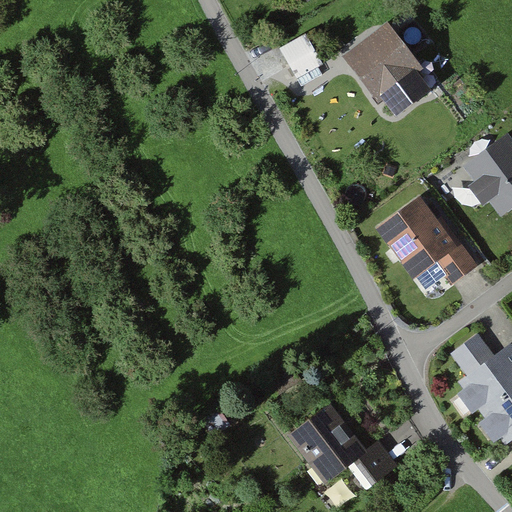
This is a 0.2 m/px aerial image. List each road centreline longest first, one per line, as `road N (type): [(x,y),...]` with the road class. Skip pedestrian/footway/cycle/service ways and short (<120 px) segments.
road 1 (residential): [(399,357),(208,0)]
road 2 (residential): [(505,511),(432,420),(399,357)]
road 3 (residential): [(399,357),(511,281)]
